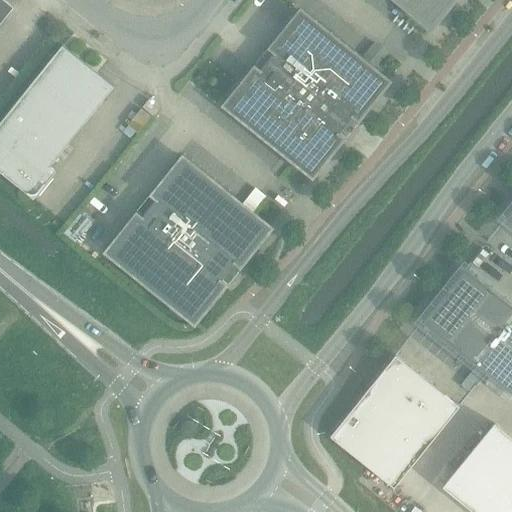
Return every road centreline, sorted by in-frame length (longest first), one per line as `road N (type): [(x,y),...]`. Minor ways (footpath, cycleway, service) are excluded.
road 1 (unclassified): [(511,21),(217,372)]
road 2 (unclassified): [(277,421),(511,112)]
road 3 (secondary): [(172,382),(43,305)]
road 4 (secondary): [(43,305),(143,417)]
